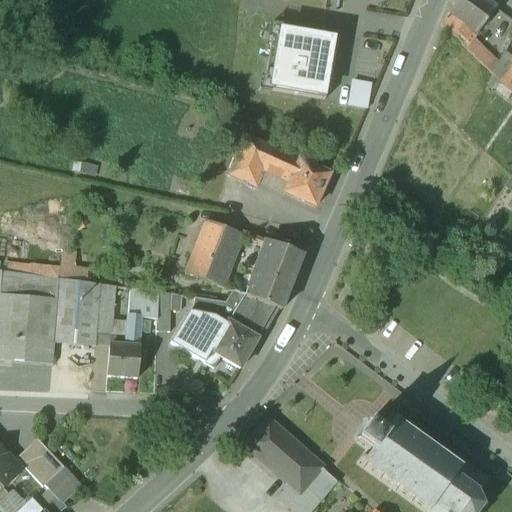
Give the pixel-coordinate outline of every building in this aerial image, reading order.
[(494,10),(479,0),(458,0),(447,16),(448,16),(476,36),(494,10)] [(476,36),(448,16),(441,27),(465,50),(472,42),(476,36)] [(324,102),(334,39),(281,30),(279,42),(271,41),(264,78),(272,79),(270,93),(324,102)] [(497,66),(472,42),(465,50),(492,76),(497,66)] [(511,66),(498,86),(511,95),(511,92),(511,66)] [(347,107),(367,110),(371,85),(352,82),(347,107)] [(273,151),(246,138),(227,176),(255,189),(263,173),(273,151)] [(298,163),(273,151),(263,173),(288,185),(298,163)] [(307,167),(298,163),(288,185),(283,195),(313,209),(328,177),(314,170),(316,165),(309,162),(307,167)] [(242,236),(205,223),(185,275),(221,289),(242,236)] [(302,256),(269,244),(258,275),(254,273),(244,298),(276,310),(281,312),(302,256)] [(56,300),(58,280),(2,273),(0,295),(56,300)] [(95,346),(99,287),(58,280),(56,300),(51,343),(54,344),(95,346)] [(116,289),(99,287),(95,346),(108,347),(109,346),(112,346),(116,289)] [(156,295),(128,291),(126,317),(140,318),(140,319),(156,320),(156,295)] [(224,305),(215,304),(215,320),(227,325),(228,325),(244,298),(232,293),(224,305)] [(56,300),(0,295),(0,296),(0,361),(53,365),(54,344),(51,343),(56,300)] [(171,297),(156,295),(156,320),(155,333),(170,333),(171,297)] [(244,298),(228,325),(257,342),(276,310),(244,298)] [(215,304),(193,301),(190,314),(215,320),(215,304)] [(190,314),(187,314),(170,346),(204,365),(210,355),(227,325),(215,320),(190,314)] [(140,318),(126,317),(125,341),(125,347),(138,347),(140,319),(140,318)] [(257,342),(228,325),(227,325),(210,355),(204,365),(214,371),(220,360),(240,371),(257,342)] [(138,347),(125,347),(125,341),(121,341),(121,346),(112,346),(109,346),(108,347),(107,378),(136,380),(138,347)] [(441,457),(427,447),(430,443),(428,442),(425,446),(411,436),(414,432),(412,430),(409,434),(395,424),(398,420),(396,419),(392,423),(388,420),(386,422),(390,425),(383,435),(371,426),(370,422),(368,422),(368,426),(359,440),(354,440),(355,443),(359,442),(371,451),(364,461),(360,458),(359,460),(363,463),(360,468),(362,470),(365,465),(379,475),(376,479),(378,481),(381,477),(395,487),(392,491),(394,493),(397,488),(411,498),(408,502),(410,504),(413,500),(427,510),(425,511),(428,511),(437,501),(447,511),(478,511),(480,509),(485,509),(486,507),(481,506),(476,495),(479,492),(479,491),(478,490),(476,491),(452,481),(462,466),(460,464),(457,469),(443,459),(446,455),(444,453),(441,457)] [(324,469),(267,420),(244,446),(288,484),(301,495),(320,473),(324,469)] [(63,469),(36,440),(12,463),(19,471),(23,468),(42,489),(44,487),(63,469)] [(12,463),(0,450),(0,489),(1,489),(19,471),(12,463)] [(485,482),(462,466),(452,481),(476,491),(478,490),(479,491),(485,482)] [(63,469),(44,487),(61,506),(81,488),(63,469)] [(301,495),(288,484),(273,501),(286,511),(290,508),(295,511),(311,511),(334,486),(320,473),(301,495)] [(21,511),(7,496),(0,501),(0,511),(40,511),(30,502),(21,511)] [(447,511),(437,501),(428,511),(447,511)]
